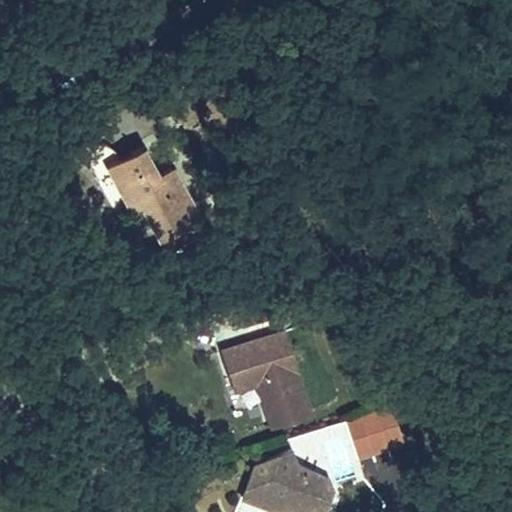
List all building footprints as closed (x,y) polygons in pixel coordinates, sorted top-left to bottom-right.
[(136,46),(123,52),(127,63),(141,57),(136,46)] [(166,154),(151,160),(138,137),(103,156),(127,193),(136,189),(160,229),(199,206),(166,154)] [(272,280),(249,288),(259,316),(284,307),(285,307),(275,279),(272,280)] [(215,341),(230,391),(253,384),(264,423),(308,410),(282,322),(215,341)] [(190,336),(150,349),(162,382),(173,409),(210,395),(195,350),(190,336)] [(346,414),(354,455),(384,449),(376,408),(346,414)] [(252,460),(239,493),(267,504),(276,499),(279,493),(289,496),(291,510),(298,511),(308,511),(320,507),(316,493),(324,470),(296,458),(287,444),(252,460)]
